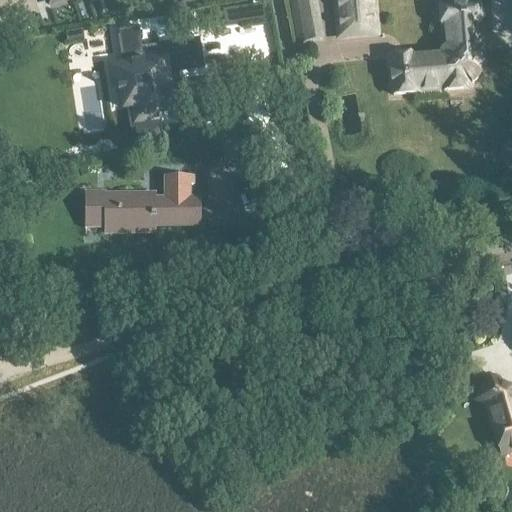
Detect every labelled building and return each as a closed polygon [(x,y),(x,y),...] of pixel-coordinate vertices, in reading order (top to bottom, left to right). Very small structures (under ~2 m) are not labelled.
[(43,0),(46,9),(75,0),(43,0)] [(316,0),(288,0),(297,46),(324,41),(316,0)] [(336,0),(340,38),(376,35),(372,0),(336,0)] [(393,97),(417,95),(417,90),(443,88),(443,92),(468,90),(468,86),(471,85),(475,83),(477,80),(479,76),(479,72),(483,72),(481,48),(477,48),(475,28),(480,28),(478,4),(440,7),(443,31),(447,31),(448,50),(445,52),(442,55),(440,59),(414,60),(414,57),(390,59),(393,97)] [(224,27),(259,22),(257,6),(222,12),(224,27)] [(84,40),(82,31),(66,34),(67,43),(84,40)] [(124,66),(110,69),(114,93),(116,93),(117,95),(120,95),(122,109),(121,109),(122,112),(127,111),(130,126),(156,121),(154,115),(156,114),(165,113),(163,97),(172,96),(170,87),(175,86),(173,73),(202,68),(198,42),(145,51),(145,49),(142,49),(141,40),(142,40),(141,34),(140,35),(139,31),(118,34),(119,38),(124,66)] [(218,138),(227,165),(244,161),(235,133),(218,138)] [(84,222),(86,222),(86,230),(104,230),(104,236),(155,236),(155,230),(200,230),(199,201),(190,201),(190,188),(194,188),(194,179),(163,179),(164,201),(142,201),(143,195),(105,196),(105,194),(84,194),(84,222)] [(511,391),(490,379),(478,401),(485,405),(499,454),(511,450),(511,391)]
